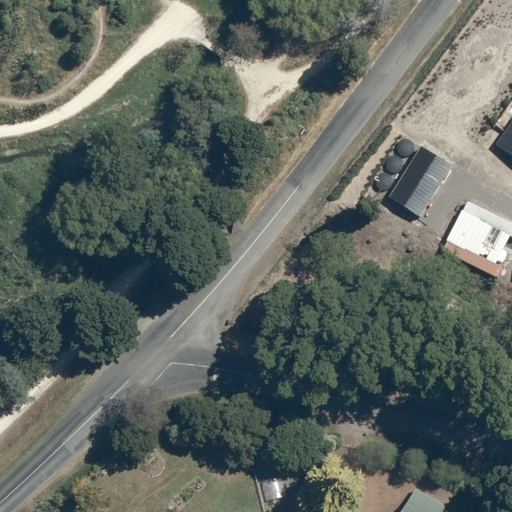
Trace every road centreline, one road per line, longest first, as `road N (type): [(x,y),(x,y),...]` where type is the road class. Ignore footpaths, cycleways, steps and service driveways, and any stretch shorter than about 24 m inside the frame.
road 1 (unclassified): [(216,317),(359,151),(442,0)]
road 2 (unclassified): [(216,317),(511,418)]
road 3 (unclassified): [(8,511),(216,317)]
